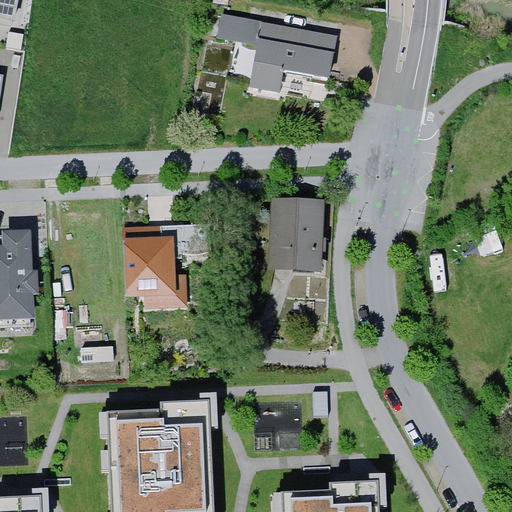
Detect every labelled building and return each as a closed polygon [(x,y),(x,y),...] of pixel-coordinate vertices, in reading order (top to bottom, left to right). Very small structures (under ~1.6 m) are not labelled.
[(0,0),(0,21),(14,24),(18,0),(0,0)] [(342,46),(235,29),(227,77),(250,81),(248,93),(283,99),(286,80),(335,88),(342,46)] [(319,198),(271,196),(268,268),(315,270),(319,198)] [(145,293),(145,308),(190,307),(189,270),(178,271),(177,234),(161,235),(160,224),(124,225),(126,293),(145,293)] [(38,237),(0,238),(0,329),(42,328),(38,237)] [(212,511),(210,400),(107,402),(108,511),(212,511)] [(281,482),(281,511),(380,511),(379,479),(281,482)] [(40,511),(40,493),(0,494),(0,511),(40,511)]
